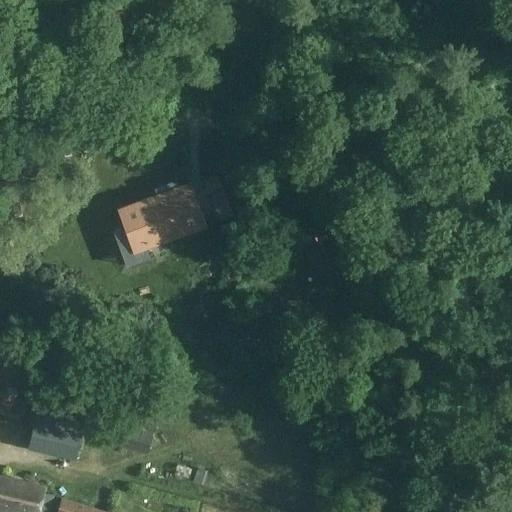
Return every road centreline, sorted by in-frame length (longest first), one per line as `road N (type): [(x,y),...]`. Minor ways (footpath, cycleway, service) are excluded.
road 1 (track): [(0,49),(511,240)]
road 2 (track): [(0,462),(48,460),(199,497)]
